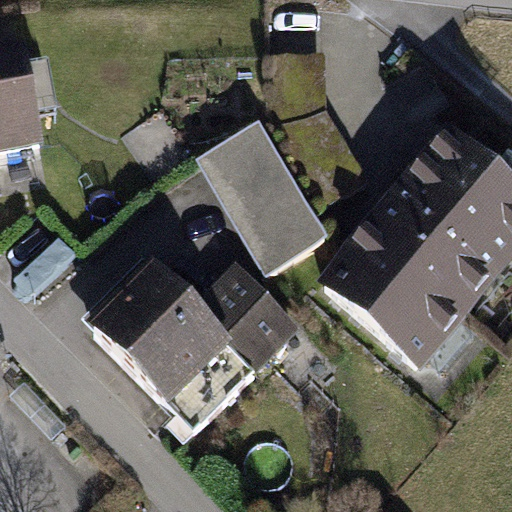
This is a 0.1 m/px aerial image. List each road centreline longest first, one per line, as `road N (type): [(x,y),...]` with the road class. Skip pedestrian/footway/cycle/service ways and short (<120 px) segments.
road 1 (residential): [(193,511),(0,310)]
road 2 (track): [(378,0),(511,111)]
